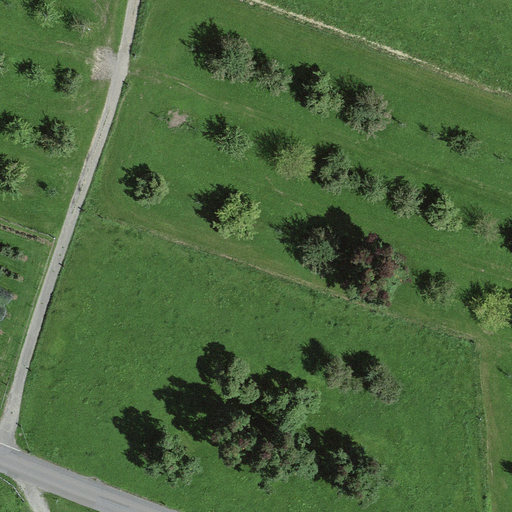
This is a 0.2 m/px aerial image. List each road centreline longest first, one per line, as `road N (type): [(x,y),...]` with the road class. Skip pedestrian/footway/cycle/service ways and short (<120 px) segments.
road 1 (track): [(136,0),(0,456)]
road 2 (unclassified): [(134,511),(0,457)]
